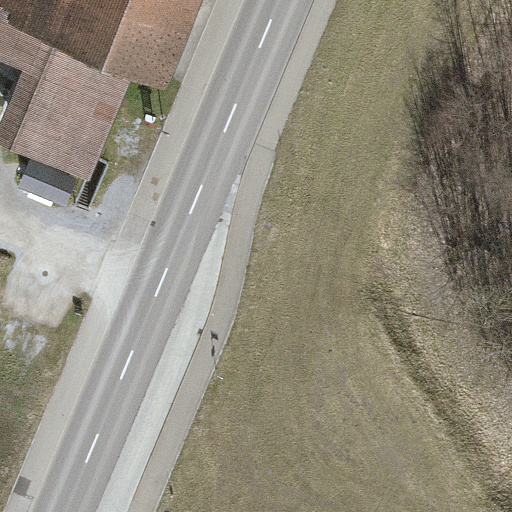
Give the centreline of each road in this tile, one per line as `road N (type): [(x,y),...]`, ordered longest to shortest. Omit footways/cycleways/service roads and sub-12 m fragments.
road 1 (secondary): [(66,511),(279,0)]
road 2 (track): [(0,228),(159,288)]
